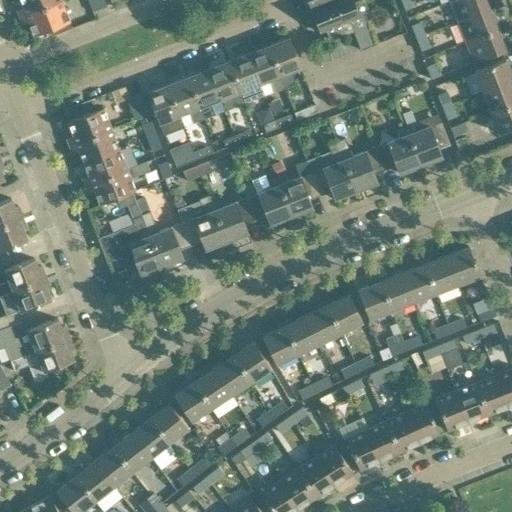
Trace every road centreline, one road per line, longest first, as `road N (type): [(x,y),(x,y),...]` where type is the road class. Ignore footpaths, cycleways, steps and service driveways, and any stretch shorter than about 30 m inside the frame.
road 1 (residential): [(124,371),(260,280),(471,194)]
road 2 (residential): [(283,0),(287,10),(21,114)]
road 3 (residential): [(124,371),(21,114)]
road 4 (residential): [(3,65),(169,0)]
road 5 (residential): [(511,444),(409,482),(359,511)]
road 6 (residential): [(0,467),(124,371)]
